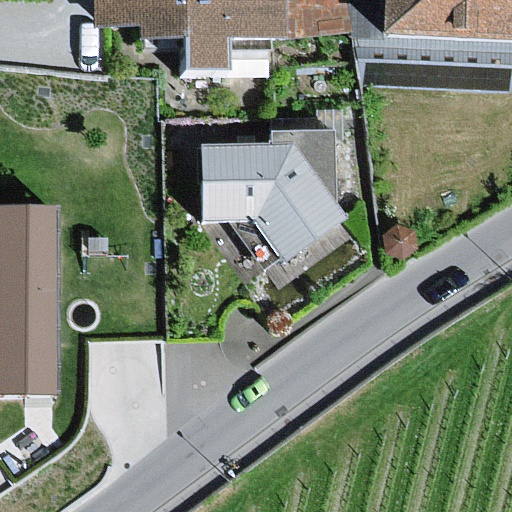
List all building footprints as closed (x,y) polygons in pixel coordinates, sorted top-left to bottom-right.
[(277,0),(85,0),(85,25),(127,25),(127,40),(166,40),(166,73),(214,72),(214,42),(277,42),(277,0)] [(338,0),(277,0),(277,42),(347,44),(338,0)] [(511,0),(338,0),(347,44),(505,42),(511,41),(511,0)] [(505,42),(347,44),(354,86),(505,91),(505,42)] [(268,146),(196,145),(196,225),(252,222),(280,264),(347,224),(328,199),(324,132),(267,131),(268,146)] [(0,207),(0,395),(48,398),(49,209),(0,207)] [(389,226),(377,235),(379,253),(393,261),(409,252),(408,232),(389,226)]
